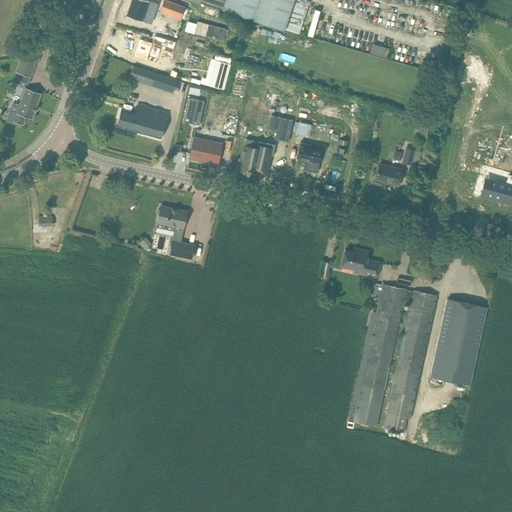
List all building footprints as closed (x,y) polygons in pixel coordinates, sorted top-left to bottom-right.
[(34,0),(26,21),(38,26),(48,0),(34,0)] [(144,0),(132,0),(127,15),(141,20),(150,23),(152,15),(156,16),(159,9),(146,5),(148,1),(144,0)] [(181,19),(181,18),(189,21),(193,10),(185,7),(167,0),(164,0),(160,11),(181,19)] [(188,0),(200,4),(201,3),(285,30),(285,29),(299,34),(310,1),(307,0),(188,0)] [(139,38),(134,55),(147,60),(156,63),(161,49),(172,53),(176,42),(155,36),(152,42),(139,38)] [(373,44),(370,52),(386,58),(389,49),(373,44)] [(29,77),(34,64),(36,65),(38,58),(22,53),(15,72),(29,77)] [(216,60),(209,86),(224,89),(230,64),(216,60)] [(130,78),(173,93),(177,80),(134,65),(130,78)] [(259,82),(256,94),(269,97),(272,85),(259,82)] [(32,119),(41,94),(25,88),(16,113),(13,112),(10,120),(23,125),(26,117),(32,119)] [(190,88),(189,95),(199,97),(200,90),(190,88)] [(248,95),(242,123),(265,127),(270,99),(248,95)] [(188,98),(183,122),(199,125),(204,101),(188,98)] [(161,138),(168,113),(146,107),(147,106),(142,105),(142,106),(138,105),(136,113),(121,109),(117,126),(161,138)] [(272,116),(269,129),(277,130),(275,139),(288,141),(288,142),(293,120),(271,116),(272,116)] [(297,120),(295,133),(311,135),(312,123),(297,120)] [(193,137),(189,159),(218,165),(223,144),(193,137)] [(339,140),(336,154),(344,155),(347,141),(339,140)] [(243,147),(239,169),(247,171),(247,172),(250,172),(256,173),(258,167),(260,168),(268,169),(271,155),(273,155),(272,156),(273,156),(275,145),(259,142),(257,150),(243,147)] [(297,157),(297,158),(306,161),(304,169),(305,169),(305,166),(317,168),(317,172),(318,172),(320,160),(321,161),(321,160),(320,159),(322,155),(320,154),(321,150),(323,150),(324,149),(310,147),(311,144),(310,144),(309,146),(301,145),(302,142),(301,142),(300,144),(300,145),(297,157)] [(414,149),(406,147),(403,162),(411,164),(414,149)] [(387,183),(398,186),(402,169),(379,164),(376,179),(388,181),(387,183)] [(486,187),(484,195),(510,202),(511,196),(511,175),(508,175),(505,185),(489,181),(487,188),(486,187)] [(158,215),(157,223),(184,229),(185,221),(187,211),(160,206),(160,208),(158,209),(157,213),(158,215)] [(38,216),(38,225),(53,225),(53,216),(38,216)] [(192,259),(195,245),(181,242),(183,233),(174,231),(169,254),(192,259)] [(151,245),(145,238),(140,243),(145,249),(151,245)] [(367,260),(369,251),(353,248),(353,251),(345,249),(341,266),(359,270),(359,271),(365,272),(365,274),(377,276),(380,263),(367,260)] [(356,407),(353,422),(368,425),(376,427),(390,366),(404,303),(411,304),(397,367),(384,428),(404,433),(407,417),(410,418),(420,372),(434,306),(436,296),(383,284),(373,282),(371,294),(380,296),(368,354),(366,361),(356,407)] [(486,307),(447,299),(430,377),(469,385),(486,307)]
